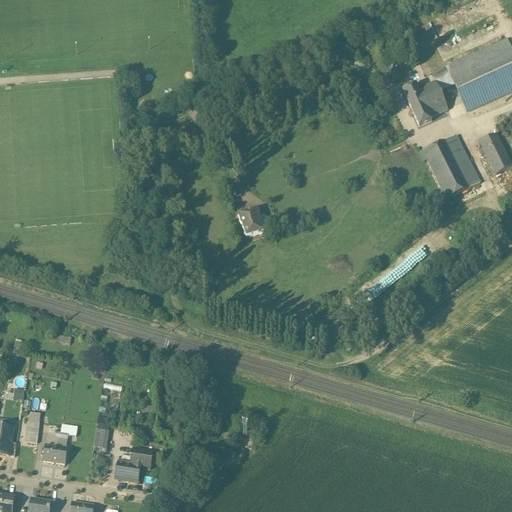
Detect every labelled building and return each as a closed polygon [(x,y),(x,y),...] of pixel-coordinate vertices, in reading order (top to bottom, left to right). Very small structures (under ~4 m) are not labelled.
[(511,93),(511,51),(507,41),(446,68),(466,114),(511,93)] [(430,120),(448,111),(444,103),(447,102),(444,95),(441,96),(435,83),(418,91),(416,87),(403,93),(419,128),(432,122),(430,120)] [(511,168),(496,136),(479,144),(496,177),(511,168)] [(480,185),(456,138),(423,154),(447,202),(463,194),(467,202),(484,193),(480,185)] [(234,198),(241,196),(238,185),(231,187),(234,198)] [(246,240),(264,234),(257,212),(238,217),(241,227),(242,227),(246,240)] [(13,400),(23,401),(24,390),(14,389),(13,400)] [(25,443),(37,444),(40,414),(27,413),(25,443)] [(61,426),(61,434),(77,436),(78,427),(61,426)] [(0,456),(9,458),(13,429),(0,427),(0,456)] [(107,450),(109,432),(95,431),(94,449),(107,450)] [(68,450),(46,447),(44,463),(65,467),(68,450)] [(153,454),(133,451),(130,465),(140,467),(140,470),(150,472),(153,454)] [(130,465),(118,464),(115,481),(137,484),(140,470),(140,467),(130,465)] [(12,511),(15,499),(0,496),(0,511),(12,511)] [(29,511),(50,511),(51,505),(32,501),(29,511)] [(93,511),(95,507),(72,503),(70,511),(93,511)]
